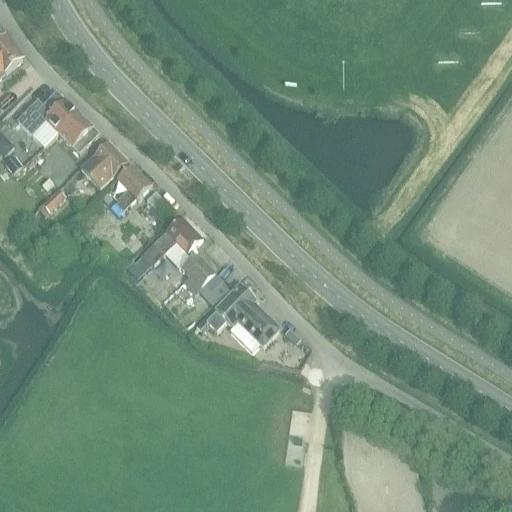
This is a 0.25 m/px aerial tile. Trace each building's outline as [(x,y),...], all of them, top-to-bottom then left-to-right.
[(0,82),(6,78),(5,78),(23,63),(6,42),(0,47),(0,82)] [(58,137),(79,117),(57,94),(43,108),(38,103),(17,124),(44,150),(58,137)] [(79,117),(58,137),(79,157),(99,137),(79,117)] [(0,156),(4,160),(14,150),(0,137),(0,156)] [(114,181),(128,166),(108,146),(94,160),(95,160),(81,174),(100,193),(113,180),(114,181)] [(5,169),(13,178),(23,171),(15,161),(5,169)] [(152,190),(132,169),(117,184),(127,195),(117,205),(119,207),(116,210),(123,217),(151,190),(151,191),(152,190)] [(59,194),(43,209),(50,217),(65,202),(59,194)] [(155,195),(146,204),(154,213),(163,204),(155,195)] [(214,280),(191,254),(202,244),(181,221),(142,257),(153,268),(165,256),(188,281),(182,287),(193,299),(214,280)] [(233,332),(238,327),(263,351),(280,334),(255,309),(259,305),(241,288),(215,315),(216,316),(206,326),(217,336),(226,326),(233,332)] [(284,331),(301,350),(312,340),(295,321),(284,331)]
